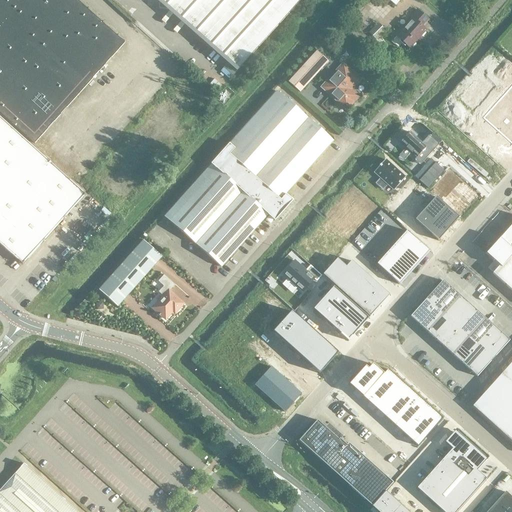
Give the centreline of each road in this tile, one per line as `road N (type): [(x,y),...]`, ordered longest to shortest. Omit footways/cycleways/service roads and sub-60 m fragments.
road 1 (unclassified): [(154,367),(392,104)]
road 2 (unclassified): [(370,338),(511,181)]
road 3 (unclassified): [(511,460),(370,338)]
road 4 (unclassified): [(260,459),(370,338)]
road 5 (tertiary): [(20,321),(136,353),(154,367)]
road 6 (tertiary): [(154,367),(260,459)]
